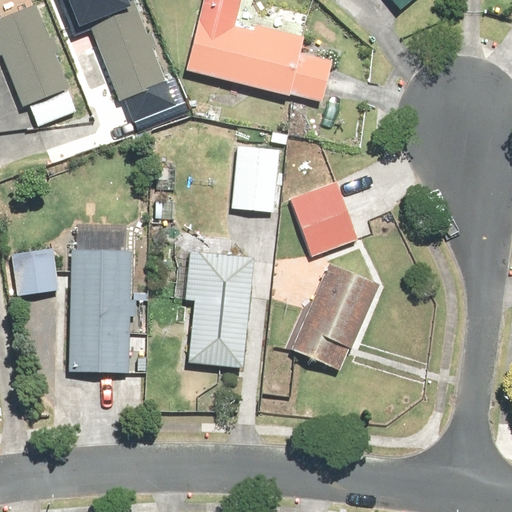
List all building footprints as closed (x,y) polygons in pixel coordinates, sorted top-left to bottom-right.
[(136,135),(185,115),(138,2),(129,6),(126,0),(58,0),(73,36),(92,29),(136,135)] [(204,0),(186,72),(290,97),(305,38),(254,25),(253,30),(235,25),(240,0),(204,0)] [(416,0),(392,0),(403,12),(416,0)] [(68,96),(31,2),(0,14),(0,65),(20,115),(68,96)] [(392,57),(370,56),(369,82),(391,83),(392,57)] [(377,107),(364,106),(359,147),(372,149),(377,107)] [(277,152),(234,149),(230,209),(272,212),(277,152)] [(334,184),(287,201),(308,259),(355,242),(334,184)] [(175,199),(154,198),(153,220),(174,222),(175,199)] [(134,257),(70,256),(68,375),(131,376),(134,257)] [(50,257),(12,259),(14,297),(52,294),(50,257)] [(342,374),(379,285),(330,264),(312,307),(305,304),(286,350),(342,374)] [(249,265),(195,265),(194,359),(248,359),(249,265)]
